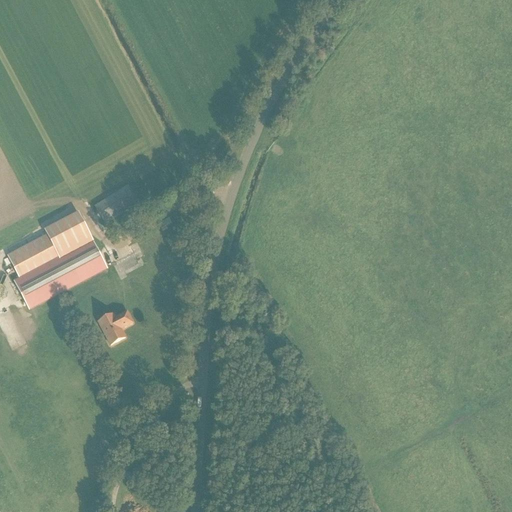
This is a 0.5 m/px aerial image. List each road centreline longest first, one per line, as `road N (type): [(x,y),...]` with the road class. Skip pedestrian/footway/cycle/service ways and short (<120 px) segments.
road 1 (tertiary): [(202,382),(229,200),(258,129),(339,0)]
road 2 (unclassified): [(113,511),(123,464),(184,385),(202,382)]
road 3 (tertiary): [(194,511),(202,382)]
